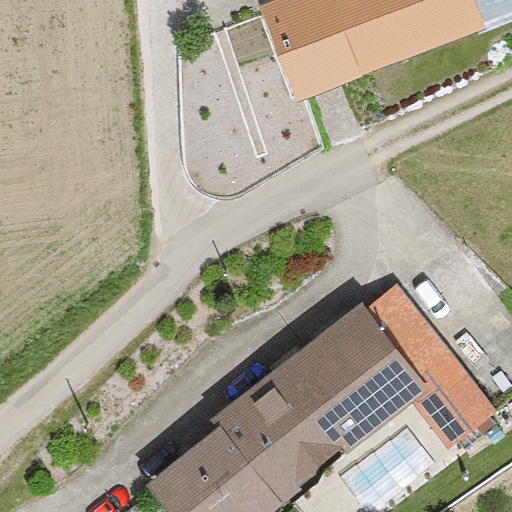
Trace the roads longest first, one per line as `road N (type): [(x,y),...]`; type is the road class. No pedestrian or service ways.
road 1 (residential): [(0,438),(208,243),(376,158)]
road 2 (track): [(511,91),(376,158)]
